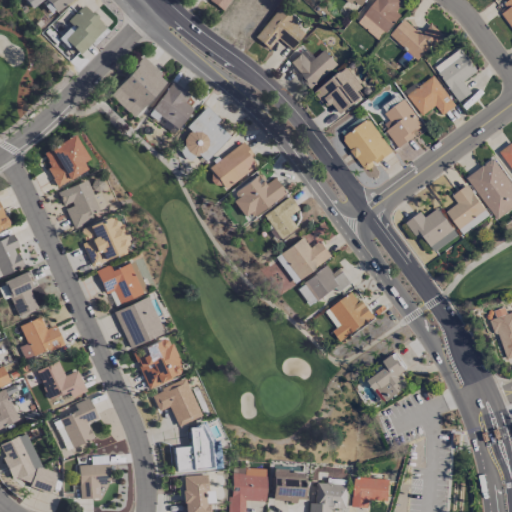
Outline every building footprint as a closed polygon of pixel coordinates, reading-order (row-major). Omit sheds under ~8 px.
[(45,0),(54,12),(70,0),(23,0),(30,8),(41,0),(45,0)] [(206,0),(222,11),(229,0),(206,0)] [(347,0),(357,8),(363,0),(347,0)] [(372,0),(356,23),(378,39),(397,13),(395,11),(403,0),(402,0),(372,0)] [(511,30),(511,0),(510,0),(498,8),(511,30)] [(104,27),(81,5),(63,24),(66,27),(57,37),(77,56),(104,27)] [(253,38),(267,49),(274,40),(289,52),(306,32),(276,8),(253,38)] [(388,35),(418,60),(441,33),(430,23),(421,34),(402,18),(388,35)] [(457,102),(470,93),(462,81),(476,71),(460,48),(433,67),(457,102)] [(299,52),(288,63),(311,87),(336,63),(323,49),(308,62),(299,52)] [(167,81),(141,57),(107,93),(132,117),(167,81)] [(365,95),(345,68),(313,91),(319,98),(322,95),(336,116),(365,95)] [(454,105),(432,75),(405,95),(421,115),(434,105),(441,115),(454,105)] [(183,102),(189,95),(171,81),(146,113),(173,134),(192,109),(183,102)] [(395,147),(414,136),(411,132),(421,126),(405,99),(383,112),(391,125),(384,129),(395,147)] [(229,135),(203,110),(186,129),(194,136),(184,147),(203,164),(229,135)] [(391,153),(369,118),(341,136),(362,171),(391,153)] [(39,152),(55,186),(84,171),(79,162),(84,160),(73,135),(39,152)] [(511,170),(511,142),(498,152),(511,170)] [(465,177),(495,219),(511,207),(511,184),(493,157),(465,177)] [(207,168),(223,189),(241,176),(232,164),(230,165),(226,160),(221,163),(218,159),(207,168)] [(245,220),(284,194),(273,178),(265,183),(259,175),(228,196),(245,220)] [(56,192),(62,207),(63,207),(72,229),(91,221),(88,213),(104,207),(98,192),(91,195),(85,180),(56,192)] [(450,195),(456,203),(445,211),(461,234),(488,215),(466,184),(450,195)] [(296,227),(279,204),(261,217),(278,240),(296,227)] [(423,216),(420,212),(404,221),(413,236),(419,232),(431,251),(456,237),(438,207),(423,216)] [(91,266),(128,251),(114,216),(77,231),(91,266)] [(16,250),(11,235),(0,238),(0,274),(24,267),(18,249),(16,250)] [(278,253),(296,279),(330,257),(319,240),(308,248),(301,238),(278,253)] [(111,307),(145,292),(132,261),(110,271),(108,265),(95,270),(111,307)] [(349,283),(338,267),(331,272),(326,265),(294,287),(307,306),(335,287),(337,291),(349,283)] [(16,317),(36,310),(27,289),(33,287),(26,271),(2,281),(16,317)] [(336,328),(331,330),(339,341),(372,318),(353,290),(323,310),(336,328)] [(117,309),(125,329),(134,325),(141,342),(161,334),(147,297),(117,309)] [(503,358),(511,355),(511,310),(505,313),(503,307),(492,310),(495,317),(491,319),(503,358)] [(23,360),(61,345),(54,325),(44,329),(39,317),(17,325),(24,344),(18,346),(23,360)] [(146,387),(180,373),(166,338),(131,352),(146,387)] [(378,363),(382,368),(367,380),(384,402),(407,385),(399,374),(406,369),(393,352),(378,363)] [(75,370),(61,375),(56,362),(35,369),(46,398),(44,399),(45,402),(36,405),(39,414),(73,402),(71,395),(83,391),(75,370)] [(199,416),(183,379),(149,394),(156,411),(167,407),(176,427),(199,416)] [(0,426),(16,420),(2,389),(0,389),(0,426)] [(90,439),(84,421),(94,417),(86,398),(72,404),(75,410),(46,421),(57,451),(90,439)] [(48,494),(55,473),(38,468),(26,433),(2,442),(0,447),(0,454),(8,477),(26,483),(28,487),(48,494)] [(97,484),(107,484),(107,464),(76,465),(77,499),(98,498),(97,484)] [(263,502),(264,469),(243,468),(243,474),(229,474),(228,511),(242,511),(243,501),(263,502)] [(270,500),(302,501),(302,472),(271,471),(270,500)] [(387,479),(352,477),(351,507),(367,508),(367,500),(386,500),(387,479)] [(306,511),(327,511),(327,509),(345,510),(347,479),(324,478),(324,483),(314,483),(313,504),(307,503),(306,511)]
